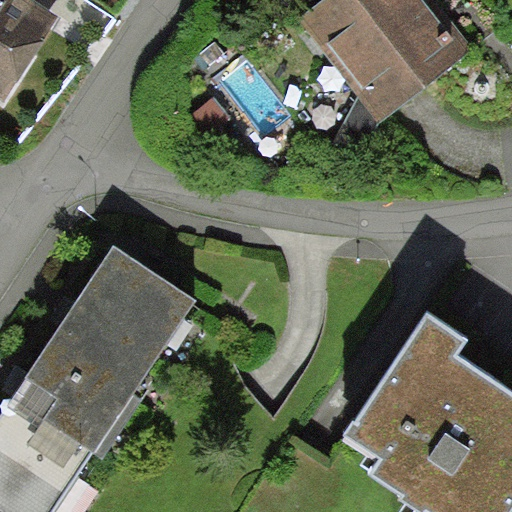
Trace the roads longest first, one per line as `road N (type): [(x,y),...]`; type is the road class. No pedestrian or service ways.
road 1 (residential): [(65,136),(152,182),(241,211),(438,220),(511,211)]
road 2 (residential): [(159,0),(65,136)]
